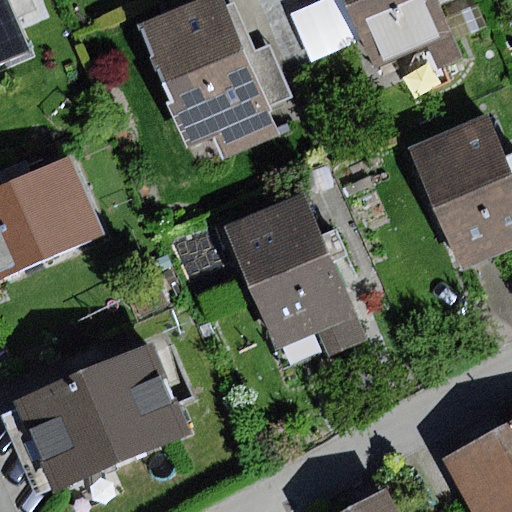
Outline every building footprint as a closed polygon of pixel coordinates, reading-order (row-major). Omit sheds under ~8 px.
[(6,0),(0,0),(0,62),(28,50),(6,0)] [(227,0),(200,0),(143,24),(192,142),(213,133),(225,161),(285,136),(272,106),(250,53),(227,0)] [(363,41),(346,0),(319,0),(291,12),(312,62),(363,41)] [(439,0),(346,0),(363,41),(375,68),(427,46),(437,70),(464,59),(439,0)] [(270,45),(250,53),(272,106),(292,97),(270,45)] [(491,116),(410,150),(461,270),(511,249),(511,156),(509,157),(491,116)] [(72,162),(0,192),(0,277),(103,234),(72,162)] [(305,195),(224,228),(275,350),(318,333),(356,316),(305,195)] [(367,341),(356,316),(318,333),(329,358),(367,341)] [(153,345),(15,403),(54,494),(192,436),(153,345)] [(511,511),(511,424),(445,460),(473,511),(511,511)] [(397,511),(386,491),(346,511),(397,511)]
